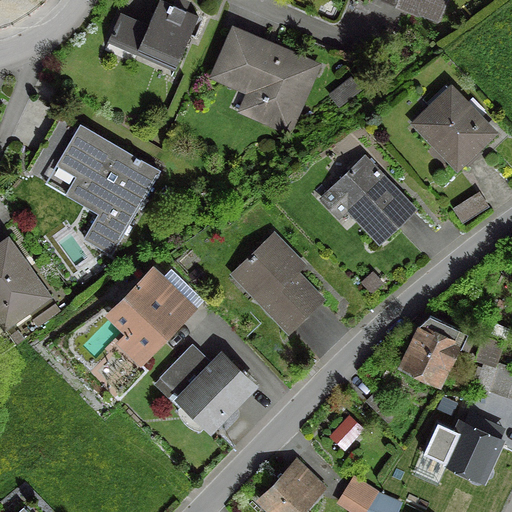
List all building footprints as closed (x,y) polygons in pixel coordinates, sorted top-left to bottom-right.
[(138,47),(175,63),(196,17),(183,11),(186,3),(180,0),(173,0),(170,5),(157,0),(146,25),(118,13),(103,48),(104,48),(107,42),(134,54),(138,47)] [(379,0),(397,8),(398,4),(436,21),(444,0),(379,0)] [(257,116),(284,128),(311,67),(233,33),(214,75),(265,97),(257,116)] [(356,90),(348,80),(329,95),(336,105),(356,90)] [(490,133),(449,90),(413,124),(432,144),(437,139),(459,163),(490,133)] [(82,239),(108,254),(156,171),(78,125),(69,140),(52,130),(38,154),(107,196),(82,239)] [(392,187),(362,156),(319,198),(338,217),(345,210),(377,243),(413,210),(398,194),(395,197),(388,191),(392,187)] [(460,207),(465,220),(493,210),(488,197),(460,207)] [(258,291),(253,296),(287,331),(319,300),(293,273),(300,266),(271,235),(236,268),(258,291)] [(0,327),(2,330),(47,297),(6,238),(0,242),(0,327)] [(139,285),(110,315),(125,329),(125,332),(129,336),(132,336),(147,350),(176,321),(160,306),(174,291),(153,271),(139,285)] [(412,340),(400,365),(437,382),(454,346),(464,351),(471,337),(465,334),(465,333),(428,316),(415,327),(410,339),(412,340)] [(500,343),(482,337),(474,361),(492,367),(500,343)] [(202,361),(188,347),(166,371),(179,384),(202,361)] [(219,357),(180,398),(179,399),(208,427),(249,386),(219,357)] [(511,368),(496,363),(486,391),(511,400),(511,368)] [(396,413),(374,391),(364,401),(386,423),(396,413)] [(465,413),(461,424),(459,423),(442,461),(479,479),(497,440),(496,440),(501,429),(465,413)] [(351,417),(341,437),(357,445),(367,426),(351,417)] [(297,511),(313,496),(312,496),(321,487),(295,461),(258,499),(271,511),(297,511)] [(362,511),(368,503),(347,489),(339,502),(354,511),(362,511)] [(372,511),(393,511),(396,507),(379,499),(372,511)]
